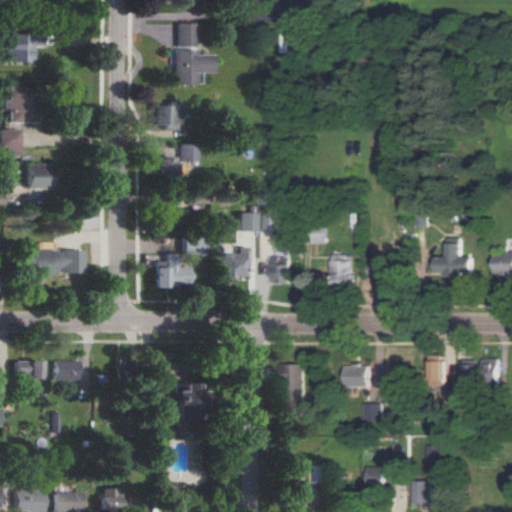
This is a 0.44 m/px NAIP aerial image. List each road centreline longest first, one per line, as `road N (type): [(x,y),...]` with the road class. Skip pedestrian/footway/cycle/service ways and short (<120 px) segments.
road 1 (tertiary): [(511,326),(0,323)]
road 2 (residential): [(121,0),(125,323)]
road 3 (residential): [(253,511),(256,326)]
